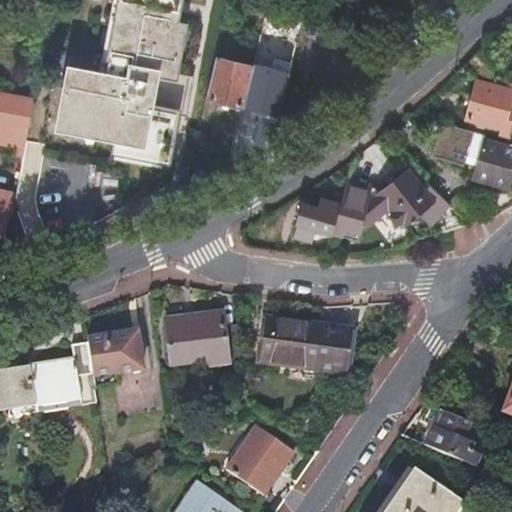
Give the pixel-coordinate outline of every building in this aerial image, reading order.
[(122,0),(118,22),(107,79),(100,78),(74,73),(63,131),(82,135),(83,129),(108,133),(107,139),(117,142),(115,153),(117,153),(165,162),(169,163),(177,117),(180,117),(181,114),(171,112),(178,75),(186,28),(177,27),(181,0),(122,0)] [(115,0),(100,78),(107,79),(118,22),(122,0),(115,0)] [(499,70),(483,49),(459,71),(489,79),(499,70)] [(207,100),(243,108),(253,67),(216,59),(207,100)] [(243,108),(279,117),(289,76),(253,67),(243,108)] [(198,80),(178,75),(171,112),(181,114),(180,117),(191,120),(198,80)] [(466,120),(501,130),(502,130),(505,117),(511,119),(511,104),(509,104),(511,91),(511,90),(477,81),(466,120)] [(11,155),(24,158),(34,102),(0,96),(0,128),(0,129),(0,131),(0,145),(12,147),(11,155)] [(502,130),(501,130),(500,135),(510,137),(511,128),(511,119),(505,117),(502,130)] [(82,135),(107,139),(108,133),(83,129),(82,135)] [(511,179),(511,174),(511,147),(483,139),(479,153),(476,166),(475,169),(472,179),(508,189),(511,179)] [(476,166),(479,153),(468,150),(465,163),(476,166)] [(164,170),(165,162),(117,153),(115,161),(164,170)] [(441,231),(470,222),(464,216),(450,202),(424,176),(418,180),(409,169),(398,178),(396,175),(388,181),(390,184),(380,192),(376,187),(347,181),(341,204),(335,225),(360,232),(363,223),(367,223),(389,205),(392,209),(391,210),(390,216),(396,223),(401,223),(402,224),(404,223),(405,224),(421,211),(441,231)] [(12,196),(0,193),(0,238),(4,240),(12,196)] [(456,196),(450,202),(464,216),(471,209),(463,201),(462,202),(456,196)] [(333,236),(335,225),(341,204),(323,200),(320,209),(303,205),(298,223),(300,224),(297,237),(313,241),(316,228),(323,229),(323,231),(322,237),(333,236)] [(240,363),(236,327),(223,328),(222,314),(164,321),(170,366),(204,362),(205,367),(240,363)] [(350,333),(265,320),(259,361),(344,375),(350,333)] [(86,339),(87,344),(91,376),(92,378),(114,375),(140,370),(138,354),(141,353),(139,340),(133,341),(132,333),(86,339)] [(72,360),(28,367),(35,407),(80,400),(77,378),(91,376),(87,344),(70,346),(72,360)] [(35,407),(28,367),(16,369),(15,365),(5,366),(6,370),(0,371),(0,406),(7,406),(8,418),(36,413),(35,407)] [(511,384),(502,413),(511,416),(511,384)] [(412,441),(484,472),(488,456),(470,447),(481,424),(428,405),(412,441)] [(254,429),(225,471),(262,496),(292,454),(254,429)] [(383,511),(458,511),(464,504),(414,469),(383,511)] [(239,511),(197,483),(175,511),(239,511)]
